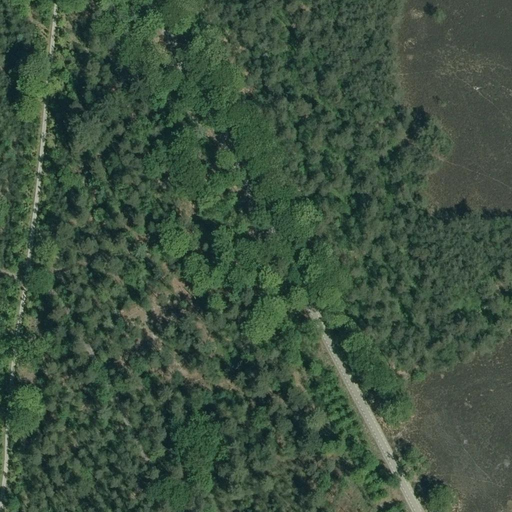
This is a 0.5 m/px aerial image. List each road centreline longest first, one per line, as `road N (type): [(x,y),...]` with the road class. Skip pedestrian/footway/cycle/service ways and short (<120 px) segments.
road 1 (tertiary): [(418,511),(148,0)]
road 2 (track): [(185,511),(76,306),(65,293),(26,281)]
